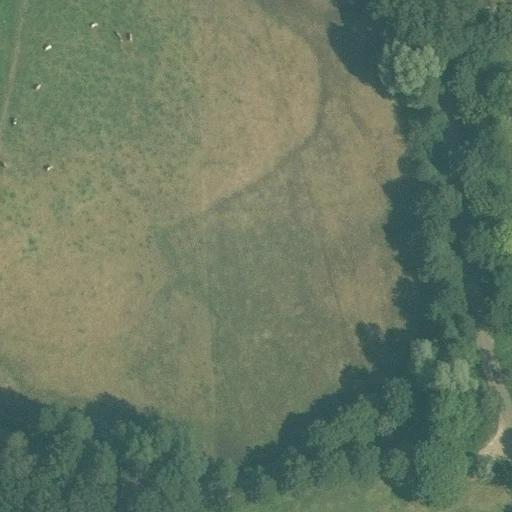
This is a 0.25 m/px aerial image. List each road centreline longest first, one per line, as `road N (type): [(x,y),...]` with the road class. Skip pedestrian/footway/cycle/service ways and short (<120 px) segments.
road 1 (track): [(0,443),(204,505),(314,470),(477,457),(511,446)]
road 2 (unclassified): [(511,427),(485,353),(443,93),(416,0)]
